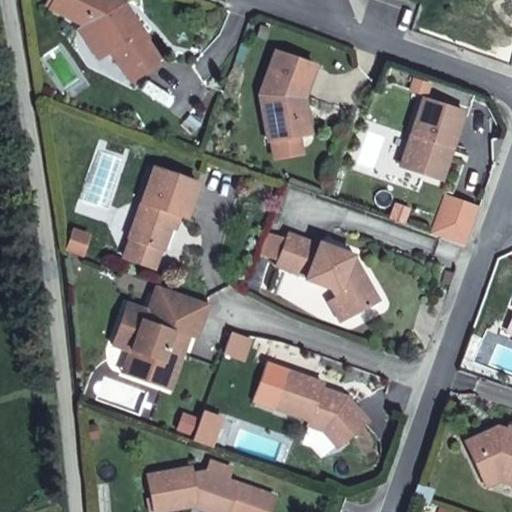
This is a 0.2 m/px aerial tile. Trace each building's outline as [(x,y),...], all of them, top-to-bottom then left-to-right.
[(123,55),(138,78),(165,60),(149,38),(153,35),(133,7),(130,9),(122,0),(57,0),(54,10),(93,23),(109,38),(111,36),(123,55)] [(114,61),(123,55),(111,36),(109,38),(93,23),(86,30),(103,45),(114,61)] [(274,50),(258,93),(266,139),(298,134),(292,99),(301,97),(313,64),(274,50)] [(301,97),(292,99),(298,134),(307,132),(301,97)] [(422,98),(399,166),(436,179),(447,146),(451,148),(463,112),(422,98)] [(197,182),(152,166),(128,234),(162,246),(174,212),(185,216),(197,182)] [(87,233),(72,227),(65,246),(81,252),(87,233)] [(308,274),(334,284),(347,311),(376,296),(355,256),(350,254),(351,249),(318,236),(316,241),(287,230),(276,259),(309,272),(308,274)] [(162,246),(128,234),(121,252),(155,265),(162,246)] [(209,301),(156,282),(148,308),(125,300),(110,342),(129,348),(135,356),(131,370),(153,377),(175,376),(184,350),(180,348),(185,333),(197,337),(209,301)] [(347,311),(334,284),(328,287),(341,314),(347,311)] [(135,356),(129,348),(123,367),(131,370),(135,356)] [(270,403),(304,415),(305,415),(304,420),(322,427),(332,439),(360,416),(340,393),(326,388),(327,385),(316,381),(317,378),(283,366),(270,403)] [(481,452),(473,457),(487,479),(501,470),(511,473),(511,430),(492,424),(471,437),(481,452)] [(464,442),(473,457),(481,452),(471,437),(464,442)] [(192,473),(190,467),(148,472),(153,509),(190,504),(215,511),(227,511),(228,511),(267,511),(274,492),(204,472),(192,473)] [(423,490),(416,488),(413,495),(420,497),(423,490)]
